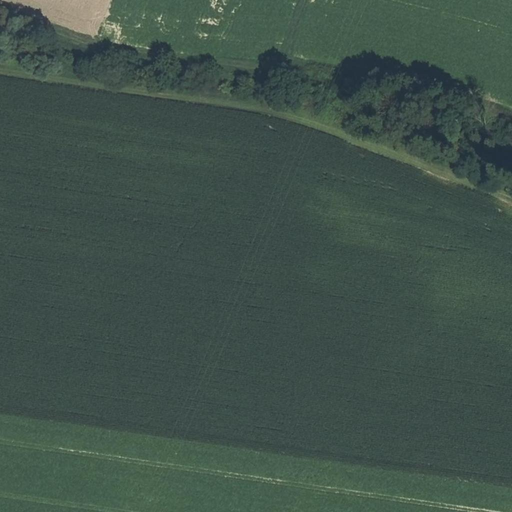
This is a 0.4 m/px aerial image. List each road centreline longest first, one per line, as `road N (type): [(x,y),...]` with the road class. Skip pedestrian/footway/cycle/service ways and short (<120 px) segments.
road 1 (track): [(511,500),(0,421)]
road 2 (track): [(302,0),(273,65),(108,48),(0,14)]
road 3 (track): [(273,65),(272,104),(0,63)]
road 4 (track): [(511,189),(272,104)]
